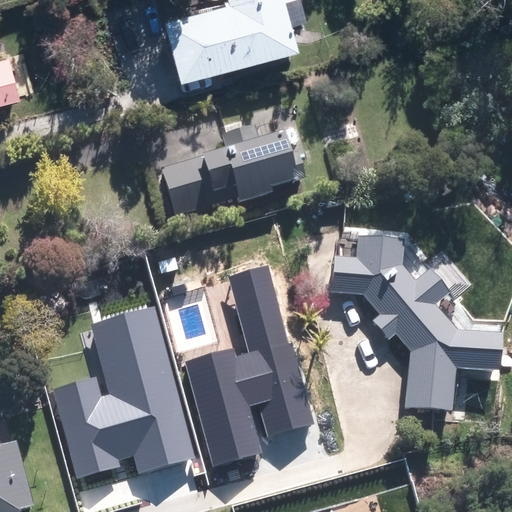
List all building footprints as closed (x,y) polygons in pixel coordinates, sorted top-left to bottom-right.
[(302,23),(295,0),(155,0),(177,83),(295,53),(288,26),(302,23)] [(20,57),(0,61),(0,107),(31,99),(20,57)] [(291,188),(278,140),(254,146),(249,129),(222,136),(227,153),(163,171),(176,219),(234,204),(235,209),(268,200),(266,194),(291,188)] [(245,335),(298,311),(280,271),(227,295),(245,335)] [(92,289),(99,315),(129,306),(122,280),(92,289)] [(354,365),(342,353),(260,427),(298,470),(395,383),(368,352),(354,365)] [(0,511),(42,511),(25,447),(0,453),(0,511)]
